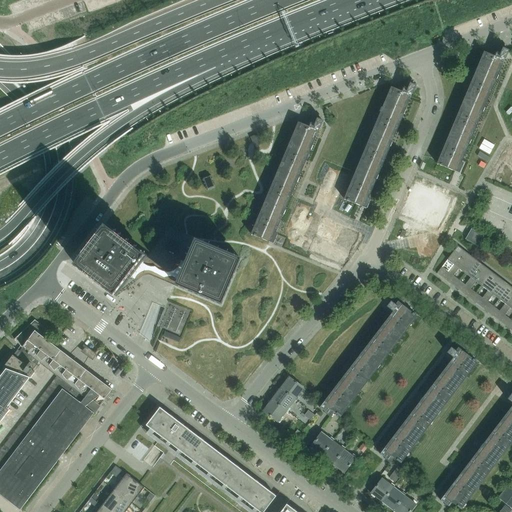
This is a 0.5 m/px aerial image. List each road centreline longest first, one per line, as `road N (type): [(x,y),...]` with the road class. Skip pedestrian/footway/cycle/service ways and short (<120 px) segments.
road 1 (residential): [(421,58),(141,163),(38,289)]
road 2 (trunk): [(278,0),(0,124)]
road 3 (trunk): [(0,234),(91,144),(214,56)]
road 4 (trunk): [(0,156),(214,56)]
road 5 (trunk): [(212,0),(56,64),(0,69)]
road 6 (residential): [(229,422),(367,257)]
road 7 (residential): [(367,257),(431,106),(421,58)]
road 8 (residential): [(367,257),(511,368)]
road 9 (residential): [(45,511),(153,367)]
road 10 (trunk): [(0,266),(31,243),(53,202),(55,157),(43,117)]
road 11 (trunk): [(214,56),(352,0)]
road 12 (unclassified): [(229,422),(346,511)]
road 13 (unclassified): [(38,289),(153,367)]
